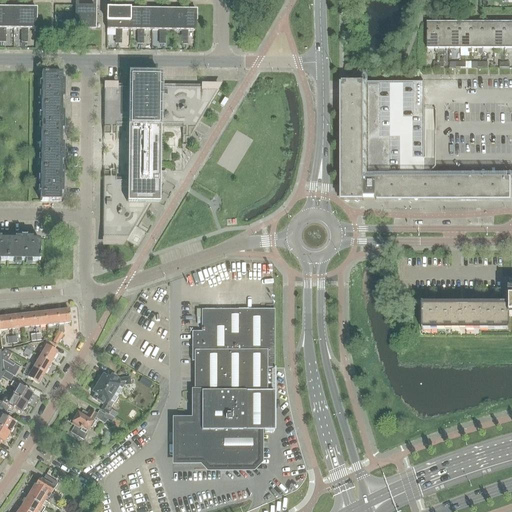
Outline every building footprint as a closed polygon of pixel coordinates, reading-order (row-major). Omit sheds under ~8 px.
[(61,15),(61,18),(95,18),(95,7),(75,7),(75,15),(61,15)] [(13,29),(14,9),(3,9),(2,43),(5,43),(5,29),(13,29)] [(25,9),(14,9),(13,29),(22,29),(21,43),(24,43),(25,9)] [(36,9),(25,9),(24,43),(27,43),(27,29),(36,29),(36,9)] [(118,10),(107,10),(107,30),(116,30),(115,44),(118,44),(118,10)] [(130,10),(118,10),(118,44),(121,44),(121,30),(129,30),(130,10)] [(140,10),(130,10),(129,30),(138,30),(137,44),(140,44),(140,10)] [(140,10),(140,44),(143,44),(143,31),(151,31),(151,10),(145,10),(140,10)] [(162,10),(151,10),(151,31),(160,31),(159,44),(162,44),(162,10)] [(174,11),(162,10),(162,44),(165,44),(165,31),(174,31),(174,11)] [(184,11),(174,11),(174,31),(182,31),(181,45),(184,45),(184,11)] [(196,11),(184,11),(184,45),(187,45),(187,31),(196,31),(196,11)] [(95,18),(61,18),(61,21),(75,21),(75,30),(95,30),(95,18)] [(428,50),(428,49),(435,49),(438,49),(438,50),(438,23),(438,24),(428,24),(428,23),(427,23),(427,24),(427,50),(428,50)] [(438,50),(439,50),(439,49),(449,49),(449,50),(449,23),(449,24),(439,24),(439,23),(438,23),(438,50)] [(460,50),(460,23),(460,24),(450,24),(450,23),(449,23),(449,50),(450,50),(450,49),(460,49),(460,50)] [(461,23),(460,23),(460,50),(461,50),(461,49),(468,49),(471,49),(471,50),(472,50),(471,23),(471,24),(461,24),(461,23)] [(472,23),(471,23),(472,50),(472,49),(480,49),(482,49),(482,50),(483,50),(483,23),(482,23),(482,24),(472,24),(472,23)] [(493,50),(494,50),(494,23),(493,23),(493,24),(483,24),(483,23),(483,50),(483,49),(493,49),(493,50)] [(494,23),(494,50),(494,49),(504,49),(504,50),(505,50),(505,23),(504,23),(504,24),(494,24),(494,23)] [(61,88),(61,79),(61,75),(47,75),(47,74),(44,74),(44,75),(41,75),(41,107),(61,107),(61,94),(64,94),(64,88),(61,88)] [(102,228),(102,230),(103,232),(103,235),(104,237),(106,239),(107,240),(108,241),(111,242),(113,243),(115,244),(118,243),(120,243),(122,242),(124,241),(125,240),(126,238),(127,237),(128,236),(147,205),(149,205),(159,205),(159,187),(160,184),(162,179),(160,179),(160,173),(160,134),(160,128),(182,128),(182,143),(183,143),(182,148),(183,148),(186,143),(187,138),(218,87),(161,86),(161,79),(161,76),(154,76),(135,76),(128,76),(128,78),(128,84),(128,86),(104,85),(104,128),(103,128),(103,140),(117,140),(117,128),(128,128),(127,179),(116,179),(116,167),(103,166),(103,179),(102,228)] [(340,200),(340,203),(344,203),(362,203),(363,203),(364,203),(364,199),(375,199),(375,202),(377,202),(377,204),(432,204),(509,203),(511,204),(511,203),(511,198),(511,180),(507,180),(507,177),(438,177),(432,177),(424,177),(424,167),(424,159),(424,110),(424,109),(424,83),(367,83),(363,83),(345,84),(342,84),(342,85),(340,85),(340,109),(340,189),(340,200)] [(41,107),(41,138),(61,139),(61,126),(64,126),(64,119),(61,119),(61,107),(41,107)] [(41,170),(61,170),(61,158),(63,158),(63,151),(61,151),(61,139),(41,138),(41,170)] [(41,170),(40,202),(60,202),(61,190),(63,190),(63,183),(60,183),(61,170),(41,170)] [(13,201),(14,191),(4,191),(4,201),(13,201)] [(8,241),(8,261),(40,262),(40,259),(41,259),(41,256),(40,256),(40,242),(27,242),(27,239),(21,239),(21,241),(8,241)] [(0,261),(8,261),(8,241),(0,241),(0,261)] [(422,305),(422,331),(423,331),(423,329),(508,329),(508,331),(509,331),(509,316),(509,315),(511,314),(511,290),(510,290),(509,290),(509,305),(423,305),(422,305)] [(69,310),(57,311),(58,324),(59,332),(63,334),(64,333),(63,324),(70,323),(69,310)] [(45,313),(46,326),(58,324),(57,311),(45,313)] [(274,311),(265,311),(201,311),(201,318),(201,324),(201,333),(191,333),(192,362),(194,362),(194,393),(201,393),(201,421),(175,421),(175,463),(208,463),(208,470),(252,470),(260,463),(260,432),(274,431),(274,392),(267,392),(267,369),(274,369),(274,311)] [(34,327),(46,326),(45,313),(33,314),(34,327)] [(21,316),(23,328),(34,327),(33,314),(21,316)] [(9,317),(11,330),(23,328),(21,316),(9,317)] [(9,317),(0,317),(0,330),(11,330),(9,317)] [(59,332),(56,337),(61,340),(64,335),(63,334),(59,332)] [(46,348),(40,358),(50,364),(57,354),(53,351),(56,346),(49,342),(49,343),(48,342),(46,342),(43,346),(46,348)] [(32,353),(26,349),(23,354),(29,358),(32,353)] [(2,353),(1,353),(1,356),(2,361),(13,367),(14,364),(8,360),(11,354),(5,350),(4,350),(2,353)] [(45,374),(50,364),(40,358),(34,368),(45,374)] [(2,361),(2,367),(3,371),(5,372),(13,377),(15,378),(20,368),(14,364),(13,367),(2,361)] [(22,375),(28,378),(38,385),(45,374),(34,368),(28,364),(26,369),(22,375)] [(10,382),(13,377),(5,372),(2,378),(10,382)] [(124,386),(130,385),(129,378),(120,379),(119,381),(107,374),(105,378),(103,377),(102,378),(101,377),(97,384),(118,397),(122,390),(122,389),(124,386)] [(16,390),(13,396),(27,404),(27,403),(29,403),(31,400),(30,398),(33,394),(14,383),(12,387),(16,390)] [(118,397),(97,384),(92,391),(94,392),(93,393),(95,394),(93,398),(105,405),(101,411),(106,413),(109,415),(111,411),(112,409),(111,408),(113,404),(114,404),(118,397)] [(27,404),(13,396),(9,402),(5,400),(3,403),(10,407),(21,414),(24,410),(25,410),(27,406),(26,405),(27,404)] [(0,401),(0,408),(7,412),(10,407),(3,403),(2,403),(0,401)] [(94,421),(97,415),(90,411),(87,417),(79,413),(75,418),(74,418),(71,423),(76,426),(72,433),(84,440),(87,435),(86,435),(91,427),(92,428),(95,422),(94,421)] [(109,415),(106,413),(103,418),(111,424),(117,428),(120,423),(114,419),(114,418),(109,415)] [(0,428),(9,434),(10,433),(12,433),(13,430),(13,428),(16,424),(1,415),(1,416),(0,415),(0,428)] [(9,434),(0,428),(0,442),(4,444),(6,440),(8,440),(10,436),(9,435),(9,434)] [(35,487),(33,490),(55,503),(57,504),(59,500),(51,495),(58,484),(46,476),(42,481),(39,479),(34,487),(35,487)] [(55,503),(33,490),(32,492),(31,491),(27,498),(41,507),(44,501),(53,506),(55,503)] [(22,508),(29,511),(42,511),(45,509),(41,507),(27,498),(23,505),(24,505),(22,508)] [(60,511),(62,507),(57,504),(55,503),(53,506),(60,511)]
